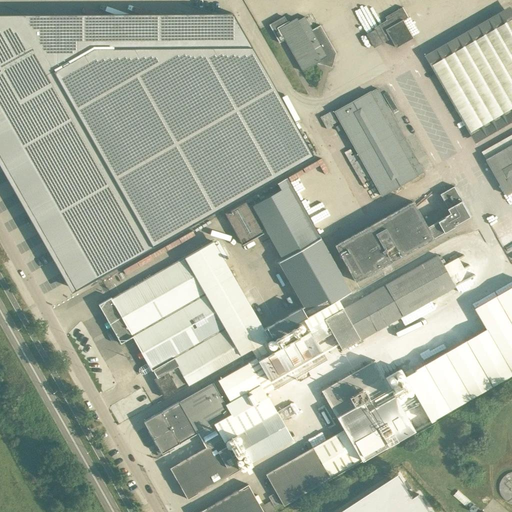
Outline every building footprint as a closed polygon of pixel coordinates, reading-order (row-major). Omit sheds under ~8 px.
[(379,24),(388,39),(388,40),(391,38),(397,48),(414,38),(404,20),(408,17),(403,7),(386,17),(387,20),(379,24)] [(0,165),(72,292),(311,155),(231,15),(0,16),(0,165)] [(471,134),(511,110),(511,16),(431,63),(471,134)] [(302,71),(303,71),(317,63),(319,62),(332,65),(336,53),(320,25),(312,30),(310,27),(304,17),(301,18),(298,20),(296,18),(287,23),(283,17),(273,23),(269,25),(279,42),(284,39),(302,71)] [(383,42),(376,30),(367,34),(374,47),(383,42)] [(409,180),(414,177),(417,176),(421,173),(423,172),(402,133),(401,132),(399,128),(397,124),(382,99),(381,96),(377,88),(370,92),(370,91),(334,111),(339,120),(348,137),(353,145),(380,195),(381,196),(383,195),(386,193),(402,184),(403,184),(409,180)] [(500,182),(507,195),(511,192),(511,134),(482,152),(487,159),(487,161),(500,182)] [(287,184),(251,204),(282,259),(318,239),(287,184)] [(452,213),(427,227),(433,238),(452,229),(472,217),(471,215),(461,198),(455,187),(452,188),(444,192),(441,194),(452,213)] [(263,233),(245,201),(224,213),(242,245),(263,233)] [(390,262),(433,238),(427,227),(412,201),(386,216),(334,245),(355,281),(380,268),(390,262)] [(303,307),(264,329),(269,338),(351,292),(320,238),(318,239),(282,259),(278,262),(303,307)] [(131,337),(139,350),(242,291),(213,241),(185,257),(184,256),(111,298),(110,297),(98,304),(120,343),(131,337)] [(437,254),(323,319),(331,332),(331,333),(332,333),(341,350),(455,287),(437,254)] [(242,291),(139,350),(147,363),(140,367),(138,369),(138,371),(139,373),(142,374),(144,374),(151,370),(166,397),(187,384),(188,385),(269,338),(264,329),(242,291)] [(308,327),(256,357),(247,362),(217,379),(229,401),(225,404),(212,382),(143,421),(161,453),(230,414),(232,416),(266,397),(266,396),(264,393),(272,388),(273,390),(327,359),(321,350),(322,350),(316,340),(331,332),(323,319),(308,327)] [(414,431),(374,360),(321,390),(343,429),(265,474),(283,505),(414,431)] [(274,412),(266,397),(232,416),(240,431),(235,434),(251,463),(293,440),(282,421),(295,413),(290,404),(277,412),(276,411),(274,412)] [(240,469),(222,438),(169,468),(187,499),(240,469)] [(397,478),(344,511),(427,511),(419,499),(413,503),(397,478)] [(263,511),(247,483),(197,511),(263,511)]
